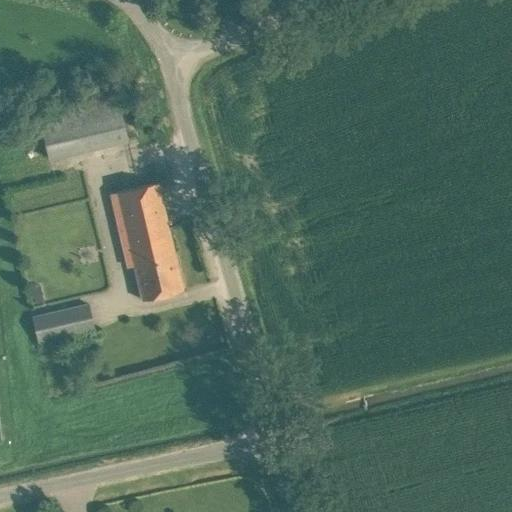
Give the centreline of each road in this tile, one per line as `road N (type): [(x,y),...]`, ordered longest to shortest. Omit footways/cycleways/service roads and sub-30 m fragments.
road 1 (unclassified): [(289,437),(168,62)]
road 2 (unclassified): [(0,501),(289,437)]
road 3 (unclassified): [(168,62),(330,0)]
